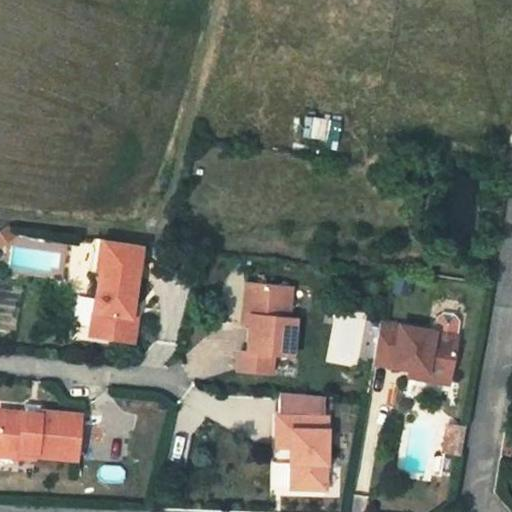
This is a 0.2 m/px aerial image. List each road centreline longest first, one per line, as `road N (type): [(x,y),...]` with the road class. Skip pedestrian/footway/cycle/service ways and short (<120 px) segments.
road 1 (residential): [(511,294),(477,497),(481,511)]
road 2 (residential): [(0,364),(163,380)]
road 3 (track): [(0,206),(142,225)]
